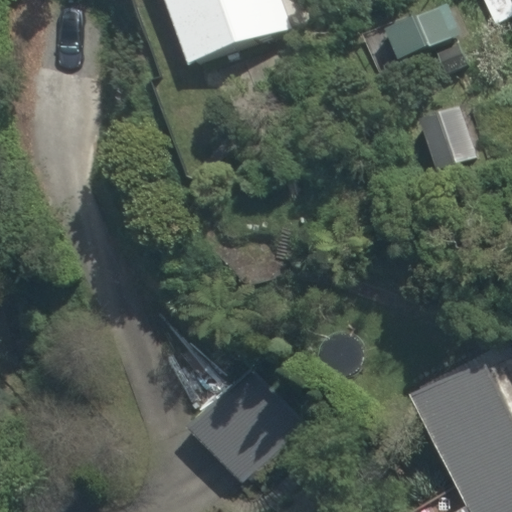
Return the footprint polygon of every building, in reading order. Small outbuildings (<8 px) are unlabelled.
[(166,0),(194,70),(311,25),(301,0),(166,0)] [(511,0),(483,0),(496,29),(511,21),(511,0)] [(451,102),(417,118),(445,180),(479,165),(451,102)] [(511,511),(511,394),(495,359),(422,394),(474,504),(456,511),(511,511)] [(265,364),(192,425),(243,487),(316,426),(265,364)]
